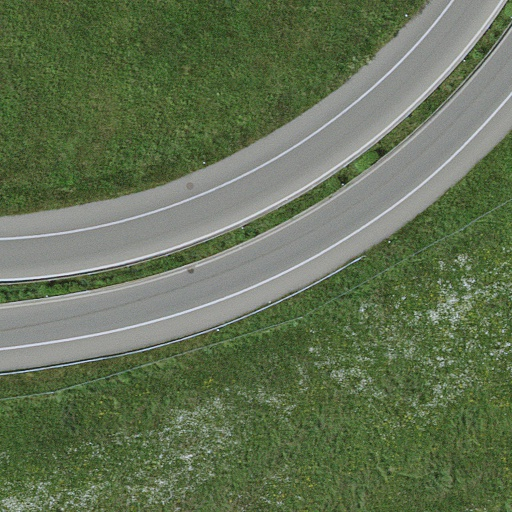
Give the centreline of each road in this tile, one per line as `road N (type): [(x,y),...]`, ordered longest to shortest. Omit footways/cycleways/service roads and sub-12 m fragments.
road 1 (motorway): [(0,330),(173,296),(282,252),(423,156),(511,62)]
road 2 (motorway): [(472,0),(359,120),(263,183),(96,245),(0,254)]
